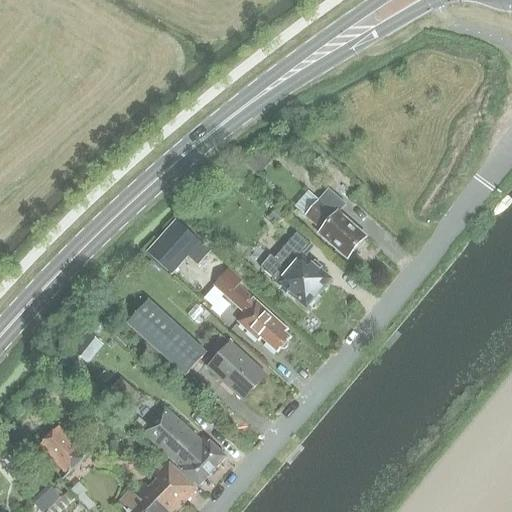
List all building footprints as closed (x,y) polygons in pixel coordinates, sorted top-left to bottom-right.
[(256,172),(257,173),(270,159),(260,151),(248,166),(256,172)] [(248,166),(241,174),(248,180),(256,172),(248,166)] [(346,260),(364,239),(336,215),(344,206),(327,192),(302,221),(346,260)] [(267,219),(276,227),(284,218),(275,210),(267,219)] [(175,221),(146,253),(172,276),(201,244),(175,221)] [(296,234),(273,261),(270,258),(260,270),(281,288),(280,291),(285,294),(287,293),(305,308),(307,306),(311,306),(317,300),(315,296),(328,281),(301,258),(311,247),(296,234)] [(285,331),(236,286),(240,282),(227,270),(212,287),(240,312),(242,309),(246,312),(236,324),(256,343),(259,340),(276,354),(288,340),(283,334),(285,331)] [(205,354),(147,301),(126,325),(184,378),(205,354)] [(93,364),(106,343),(97,337),(84,358),(93,364)] [(266,375),(231,343),(208,368),(244,400),(266,375)] [(113,402),(128,415),(142,400),(128,387),(113,402)] [(197,486),(210,472),(223,458),(201,438),(198,441),(163,409),(141,433),(176,466),(175,468),(185,477),(185,476),(197,486)] [(78,448),(58,428),(38,448),(66,476),(91,451),(84,443),(78,448)] [(174,511),(195,490),(165,462),(134,496),(129,492),(118,505),(125,511),(174,511)] [(36,505),(42,511),(46,511),(62,497),(53,488),(36,505)] [(62,497),(46,511),(60,511),(75,499),(67,491),(62,497)]
